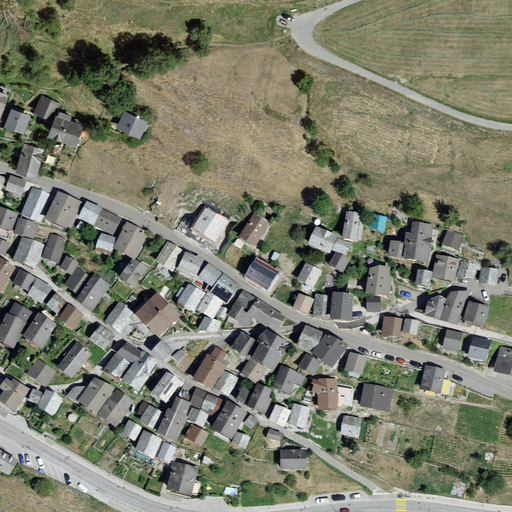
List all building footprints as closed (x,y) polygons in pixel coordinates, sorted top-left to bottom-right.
[(0,107),(4,109),(9,95),(0,91),(0,107)] [(59,102),(39,94),(32,112),(51,120),(59,102)] [(4,126),(24,133),(30,116),(10,109),(4,126)] [(117,129),(141,138),(147,121),(124,112),(117,129)] [(48,135),(76,145),(83,126),(55,115),(48,135)] [(36,175),(43,151),(23,145),(16,169),(36,175)] [(9,180),(6,191),(23,197),(26,185),(9,180)] [(38,222),(48,193),(30,187),(20,215),(38,222)] [(79,205),(57,196),(45,223),(67,233),(79,205)] [(79,220),(92,226),(100,210),(86,204),(79,220)] [(0,209),(0,227),(11,232),(17,216),(0,209)] [(120,219),(100,210),(92,226),(112,236),(120,219)] [(178,228),(203,241),(207,234),(215,238),(224,220),(206,210),(199,224),(183,217),(178,228)] [(343,243),(359,244),(361,215),(345,214),(343,243)] [(254,215),(239,238),(255,248),(270,225),(254,215)] [(383,234),(386,219),(374,216),(371,232),(383,234)] [(32,241),(37,228),(18,222),(14,235),(32,241)] [(149,233),(127,223),(114,251),(136,261),(149,233)] [(404,267),(429,269),(432,227),(411,225),(410,237),(406,236),(404,267)] [(316,228),(308,245),(329,256),(331,252),(337,241),(338,239),(316,228)] [(442,246),(458,251),(463,236),(447,231),(442,246)] [(96,249),(109,255),(115,241),(102,236),(96,249)] [(57,264),(65,241),(51,237),(43,259),(57,264)] [(14,261),(34,269),(43,248),(23,240),(14,261)] [(156,262),(171,270),(182,249),(167,241),(156,262)] [(346,259),(351,248),(337,241),(331,252),(346,259)] [(404,247),(391,245),(388,262),(401,264),(404,247)] [(194,280),(203,260),(185,252),(176,271),(194,280)] [(280,255),(274,253),(271,260),(276,263),(280,255)] [(329,267),(343,275),(350,263),(336,255),(329,267)] [(433,279),(454,283),(458,261),(437,257),(433,279)] [(71,276),(78,264),(67,258),(60,269),(71,276)] [(0,294),(2,296),(16,271),(0,262),(0,294)] [(122,279),(133,286),(144,270),(133,262),(122,279)] [(458,279),(474,282),(477,265),(460,262),(458,279)] [(277,277),(254,263),(245,278),(269,292),(277,277)] [(198,277),(211,286),(220,274),(207,264),(198,277)] [(312,290),(320,273),(305,266),(297,283),(312,290)] [(390,270),(368,269),(365,298),(389,300),(391,281),(389,277),(390,270)] [(497,287),(498,271),(482,269),(480,286),(497,287)] [(65,288),(75,295),(88,276),(78,270),(65,288)] [(13,287),(28,295),(35,280),(20,272),(13,287)] [(416,287),(430,289),(432,274),(418,272),(416,287)] [(211,291),(227,303),(240,287),(224,274),(211,291)] [(94,313),(111,288),(94,277),(77,302),(94,313)] [(29,298),(43,306),(52,291),(38,282),(29,298)] [(204,293),(187,283),(176,301),(193,311),(204,293)] [(248,326),(254,317),(252,316),(260,304),(261,302),(244,291),(228,316),(244,326),(248,326)] [(159,337),(180,315),(156,293),(135,315),(159,337)] [(199,309),(213,317),(222,301),(208,293),(199,309)] [(47,307),(57,315),(67,304),(56,296),(47,307)] [(330,296),(314,296),(314,320),(329,321),(330,296)] [(442,321),(459,325),(468,296),(451,297),(447,304),(442,321)] [(313,302),(299,297),(294,311),(308,316),(313,302)] [(351,324),(352,297),(333,297),(332,323),(351,324)] [(426,318),(442,321),(447,304),(430,300),(426,318)] [(367,301),(366,313),(379,314),(380,302),(367,301)] [(104,322),(119,332),(132,312),(117,302),(104,322)] [(252,316),(254,317),(265,325),(273,313),(260,304),(252,316)] [(26,323),(31,314),(15,306),(10,315),(26,323)] [(73,331),(83,316),(69,306),(59,321),(73,331)] [(463,325),(483,331),(489,311),(468,306),(463,325)] [(229,312),(221,308),(217,318),(225,322),(229,312)] [(270,326),(281,327),(284,321),(282,320),(283,318),(273,312),(273,313),(265,325),(270,326)] [(20,340),(27,327),(7,317),(1,330),(20,340)] [(41,350),(56,328),(40,317),(25,339),(41,350)] [(217,332),(221,323),(205,317),(199,331),(217,332)] [(381,337),(399,339),(402,320),(384,318),(381,337)] [(404,336),(416,338),(419,324),(407,321),(404,336)] [(89,339),(103,350),(112,337),(99,327),(89,339)] [(322,335),(306,329),(299,348),(315,354),(322,335)] [(0,345),(14,353),(20,340),(1,330),(0,332),(0,345)] [(442,349),(459,353),(463,336),(447,332),(442,349)] [(231,349),(244,357),(254,341),(241,333),(231,349)] [(253,363),(274,375),(288,346),(266,334),(259,347),(261,348),(253,363)] [(313,359),(334,372),(348,350),(326,337),(313,359)] [(469,356),(487,360),(491,343),(472,339),(469,356)] [(57,370),(72,382),(92,355),(77,344),(57,370)] [(118,355),(133,365),(140,354),(126,344),(118,355)] [(154,355),(166,363),(173,353),(161,344),(154,355)] [(511,349),(500,347),(492,374),(511,379),(511,349)] [(220,364),(225,355),(216,349),(211,359),(220,364)] [(172,360),(178,364),(184,353),(178,350),(172,360)] [(123,384),(140,394),(158,365),(142,355),(123,384)] [(105,374),(118,382),(130,365),(117,356),(105,374)] [(298,370),(313,378),(320,364),(305,356),(298,370)] [(346,374),(361,378),(366,360),(351,356),(346,374)] [(207,357),(194,382),(213,392),(226,367),(220,364),(211,359),(207,357)] [(45,388),(55,374),(37,362),(27,376),(45,388)] [(241,377),(255,386),(264,371),(250,363),(241,377)] [(419,389),(441,394),(446,371),(424,366),(419,389)] [(274,389),(291,396),(295,386),(301,389),(306,377),(282,368),(274,389)] [(215,390),(229,398),(238,381),(224,373),(215,390)] [(153,397),(166,405),(180,384),(167,375),(153,397)] [(74,388),(67,399),(96,418),(115,390),(94,380),(89,388),(74,388)] [(314,388),(312,395),(318,397),(337,396),(336,380),(317,380),(317,381),(314,380),(311,387),(314,388)] [(0,400),(0,406),(14,416),(30,393),(13,381),(11,385),(5,381),(0,389),(0,391),(4,395),(0,400)] [(247,408),(266,416),(271,403),(268,402),(272,392),(256,385),(247,408)] [(361,409),(388,414),(393,391),(365,386),(361,409)] [(250,394),(236,388),(231,398),(245,404),(250,394)] [(338,405),(352,406),(353,390),(339,389),(338,405)] [(124,416),(133,402),(116,391),(107,405),(124,416)] [(33,392),(28,404),(38,408),(43,395),(33,392)] [(38,410),(54,418),(63,400),(47,392),(38,410)] [(205,395),(196,392),(191,406),(199,409),(205,395)] [(202,411),(215,417),(222,402),(209,396),(202,411)] [(318,397),(319,413),(338,413),(337,396),(318,397)] [(172,413),(168,412),(158,438),(177,445),(187,420),(185,419),(190,406),(177,401),(172,413)] [(115,430),(124,416),(107,405),(98,419),(115,430)] [(227,406),(214,433),(232,442),(246,416),(227,406)] [(288,427),(305,431),(311,410),(294,406),(288,427)] [(139,424),(152,431),(162,415),(149,407),(139,424)] [(270,421),(286,427),(291,413),(276,407),(270,421)] [(203,430),(209,418),(194,411),(188,423),(203,430)] [(244,426),(252,431),(258,422),(250,417),(244,426)] [(339,438),(359,441),(362,420),(343,417),(339,438)] [(122,437),(135,444),(142,430),(129,423),(122,437)] [(185,439),(201,448),(208,436),(192,427),(185,439)] [(284,435),(270,431),(267,440),(281,445),(284,435)] [(162,443),(144,435),(136,453),(154,461),(162,443)] [(233,447),(247,452),(251,440),(237,435),(233,447)] [(158,460),(170,465),(176,449),(164,444),(158,460)] [(280,474),(306,474),(306,452),(281,452),(280,474)] [(0,476),(8,481),(18,464),(0,454),(0,476)] [(192,498),(199,471),(174,465),(167,492),(192,498)]
